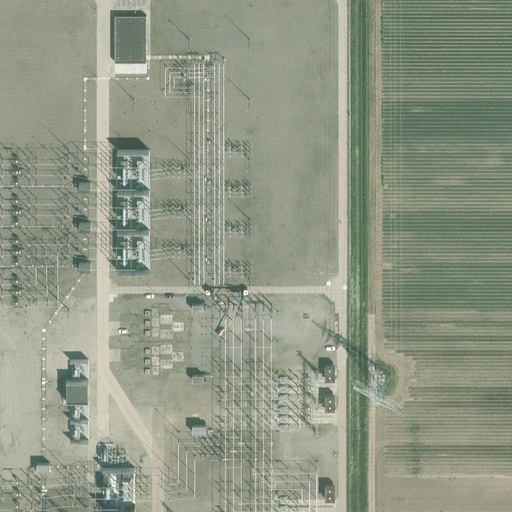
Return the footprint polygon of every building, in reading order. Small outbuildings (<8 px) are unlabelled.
[(146,15),(115,15),(115,62),(146,62),(146,15)] [(91,182),(79,182),(79,190),(91,190),(91,182)] [(91,222),(79,222),(79,230),(91,230),(91,222)] [(91,262),(79,262),(79,270),(91,270),(91,262)] [(335,364),(325,364),(325,379),(335,379),(335,364)] [(89,398),(89,378),(68,378),(68,398),(89,398)] [(138,395),(144,390),(141,386),(134,390),(138,395)] [(336,394),(325,394),(325,410),(336,410),(336,394)] [(151,400),(141,406),(146,415),(156,410),(151,400)] [(205,424),(192,424),(192,432),(205,432),(205,424)] [(50,463),(37,463),(37,471),(50,471),(50,463)] [(336,484),(325,484),(325,500),(336,500),(336,484)]
